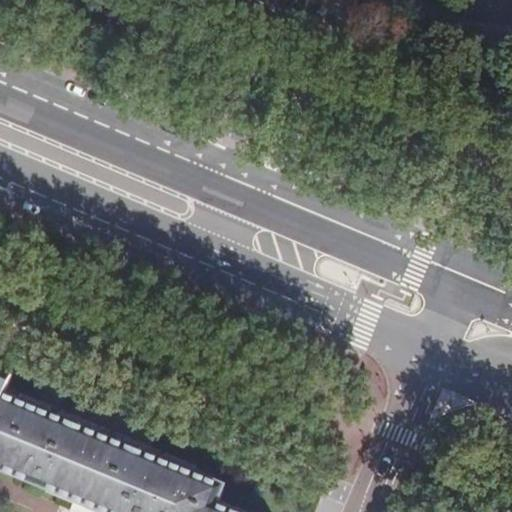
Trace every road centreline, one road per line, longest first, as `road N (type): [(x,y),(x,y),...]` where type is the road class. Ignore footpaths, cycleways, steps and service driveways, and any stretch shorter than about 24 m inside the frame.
road 1 (primary): [(0,172),(435,354)]
road 2 (primary): [(460,285),(215,181)]
road 3 (primary): [(215,181),(0,91)]
road 4 (residential): [(272,18),(215,181)]
